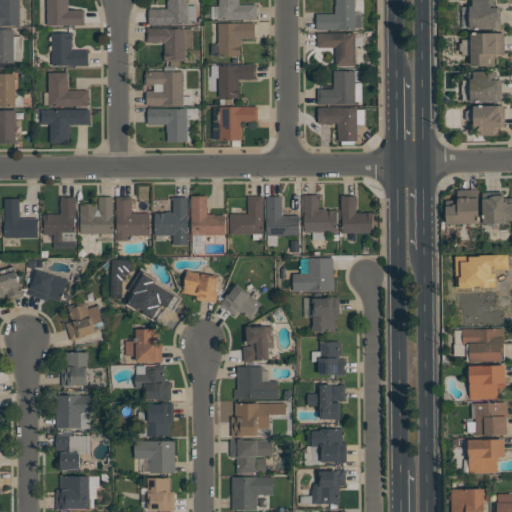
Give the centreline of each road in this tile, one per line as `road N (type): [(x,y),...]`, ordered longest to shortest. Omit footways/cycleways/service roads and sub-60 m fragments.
road 1 (residential): [(0,168),(398,166)]
road 2 (secondary): [(398,166),(398,468)]
road 3 (secondary): [(426,511),(423,249)]
road 4 (residential): [(367,276),(371,511)]
road 5 (residential): [(31,337),(31,511)]
road 6 (secondary): [(422,168),(420,0)]
road 7 (residential): [(121,0),(123,167)]
road 8 (residential): [(204,344),(205,511)]
road 9 (residential): [(290,0),(292,165)]
